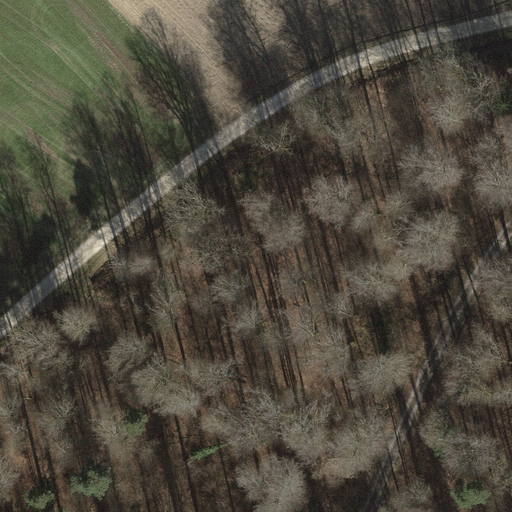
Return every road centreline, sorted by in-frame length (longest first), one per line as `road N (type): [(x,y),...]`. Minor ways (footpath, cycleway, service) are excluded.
road 1 (track): [(0,329),(191,163),(298,90),(388,50),(511,19)]
road 2 (track): [(511,226),(439,343),(367,511)]
